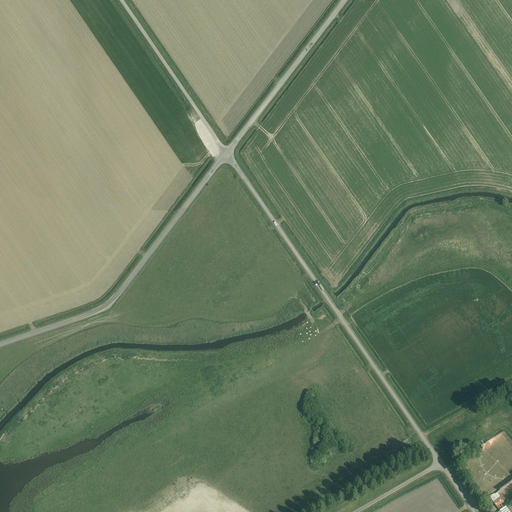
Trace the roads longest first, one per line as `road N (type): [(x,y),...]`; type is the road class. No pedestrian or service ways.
road 1 (unclassified): [(439,462),(226,154)]
road 2 (unclassified): [(0,344),(109,304),(226,154)]
road 3 (unclassified): [(226,154),(347,0)]
road 4 (unclassified): [(226,154),(120,0)]
